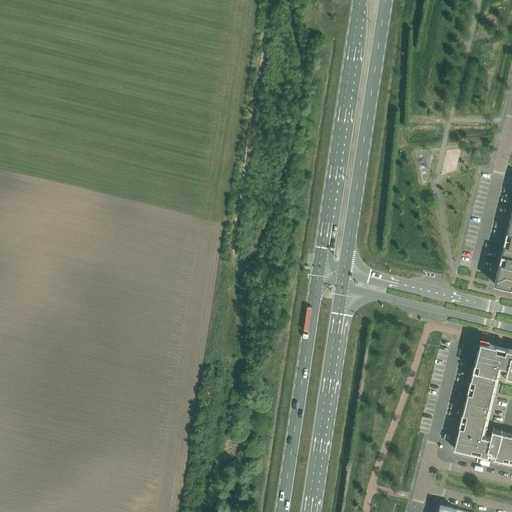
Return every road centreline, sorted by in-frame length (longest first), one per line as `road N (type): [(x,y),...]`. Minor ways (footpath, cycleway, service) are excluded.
road 1 (primary): [(359,0),(317,271)]
road 2 (primary): [(345,268),(385,0)]
road 3 (primary): [(317,271),(282,511)]
road 4 (primary): [(309,511),(341,289)]
road 5 (tertiary): [(341,289),(511,329)]
road 6 (tertiary): [(511,311),(345,268)]
road 7 (residential): [(428,461),(457,343)]
